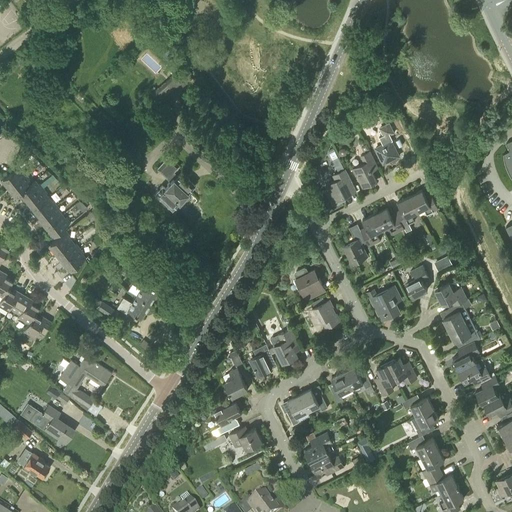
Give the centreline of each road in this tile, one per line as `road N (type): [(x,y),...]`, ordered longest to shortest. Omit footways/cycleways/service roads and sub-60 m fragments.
road 1 (residential): [(312,501),(266,409),(272,392),(370,331)]
road 2 (residential): [(370,331),(422,347),(497,511)]
road 3 (tertiary): [(166,388),(282,187)]
road 4 (tertiary): [(282,187),(362,0)]
road 5 (tertiary): [(94,511),(166,388)]
road 6 (residential): [(315,225),(426,170)]
road 7 (residential): [(166,388),(75,308)]
road 8 (residential): [(75,308),(44,278),(21,230),(0,218)]
